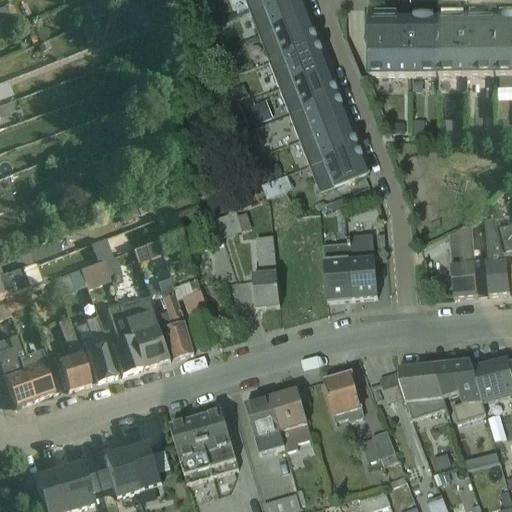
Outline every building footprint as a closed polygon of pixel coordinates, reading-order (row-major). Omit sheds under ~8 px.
[(26,5),(32,30),(53,26),(47,0),(26,5)] [(239,0),(246,16),(287,0),(239,0)] [(287,0),(246,16),(256,42),(303,24),(293,0),(287,0)] [(256,42),(267,69),(313,51),(303,24),(256,42)] [(495,85),(511,84),(511,30),(494,31),(495,85)] [(361,85),(395,85),(394,31),(361,31),(361,85)] [(395,85),(428,85),(428,31),(394,31),(395,85)] [(428,85),(461,85),(461,31),(428,31),(428,85)] [(461,85),(495,85),(494,31),(461,31),(461,85)] [(267,69),(277,95),(324,77),(313,51),(267,69)] [(277,95),(287,121),(334,103),(324,77),(277,95)] [(287,121),(297,148),(344,129),(334,103),(287,121)] [(297,148),(308,174),(354,156),(344,129),(297,148)] [(308,174),(318,200),(365,182),(354,156),(308,174)] [(239,251),(260,242),(250,221),(230,230),(239,251)] [(487,239),(461,245),(467,270),(493,264),(487,239)] [(347,312),(375,310),(371,243),(344,245),(347,312)] [(323,313),(347,312),(344,245),(320,246),(323,313)] [(119,248),(103,255),(110,271),(125,264),(119,248)] [(273,277),(291,276),(290,248),(273,248),(273,277)] [(147,257),(149,273),(176,269),(174,253),(147,257)] [(97,294),(143,281),(139,266),(118,272),(117,271),(92,278),(97,294)] [(487,307),(507,306),(505,272),(485,273),(487,307)] [(450,309),(476,307),(474,273),(447,275),(450,309)] [(251,321),(278,320),(277,279),(250,280),(251,321)] [(103,302),(91,306),(98,328),(110,324),(103,302)] [(198,363),(218,359),(209,322),(189,327),(198,363)] [(99,332),(105,349),(115,345),(110,329),(99,332)] [(172,372),(193,366),(184,332),(163,337),(172,372)] [(137,379),(167,371),(158,339),(128,347),(137,379)] [(137,379),(128,347),(105,354),(114,385),(137,379)] [(90,392),(114,385),(105,354),(82,360),(90,392)] [(62,403),(85,396),(76,364),(53,370),(62,403)] [(412,428),(444,416),(428,371),(395,382),(412,428)] [(476,413),(511,405),(511,403),(509,372),(468,380),(476,413)] [(31,412),(51,403),(38,373),(18,381),(31,412)] [(31,412),(18,381),(0,389),(13,419),(31,412)] [(332,435),(362,426),(349,382),(319,391),(332,435)] [(281,455),(307,447),(294,401),(267,408),(281,455)] [(281,455),(267,408),(243,415),(256,462),(281,455)] [(182,493),(237,477),(221,421),(166,437),(182,493)] [(90,467),(109,459),(94,428),(76,436),(90,467)] [(380,471),(408,470),(410,505),(423,505),(421,470),(420,470),(420,469),(411,470),(410,447),(379,449),(380,471)] [(139,505),(166,498),(152,451),(126,458),(139,505)] [(115,511),(139,505),(126,458),(101,465),(114,511),(115,511)] [(63,511),(92,511),(81,472),(55,480),(63,511)] [(474,477),(453,482),(459,511),(479,511),(478,508),(481,507),(474,477)] [(63,511),(55,480),(30,487),(37,511),(63,511)]
